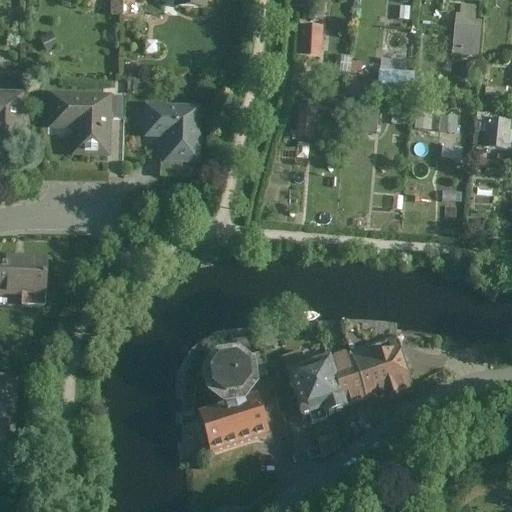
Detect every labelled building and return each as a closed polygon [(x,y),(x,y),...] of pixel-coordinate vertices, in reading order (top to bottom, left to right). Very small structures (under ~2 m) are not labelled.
[(204,14),(203,0),(171,0),(172,12),(204,14)] [(454,4),(454,56),(480,56),(480,19),(476,19),(476,4),(454,4)] [(323,25),(301,25),(301,55),(323,55),(323,25)] [(0,158),(24,159),(25,98),(0,97),(0,158)] [(109,102),(109,100),(47,99),(46,135),(69,135),(68,162),(107,163),(108,125),(109,102)] [(122,102),(109,102),(108,125),(122,125),(122,102)] [(298,106),(297,155),(313,155),(314,106),(298,106)] [(198,170),(198,112),(142,110),(141,144),(160,145),(159,169),(187,170),(198,170)] [(511,129),(511,121),(496,119),(492,148),(511,151),(511,129)] [(187,170),(159,169),(159,181),(186,182),(187,170)] [(47,307),(49,258),(0,254),(0,294),(23,296),(23,305),(47,307)] [(400,338),(353,352),(368,403),(369,409),(417,395),(400,338)] [(200,414),(212,454),(273,435),(261,395),(250,399),(263,382),(260,360),(243,346),(220,349),(207,367),(210,389),(228,404),(230,403),(230,405),(200,414)] [(368,403),(353,352),(332,358),(347,410),(368,403)] [(347,410),(332,358),(331,356),(289,370),(303,419),(310,416),(313,425),(330,419),(329,416),(347,410)] [(0,451),(16,452),(20,378),(0,377),(0,451)]
